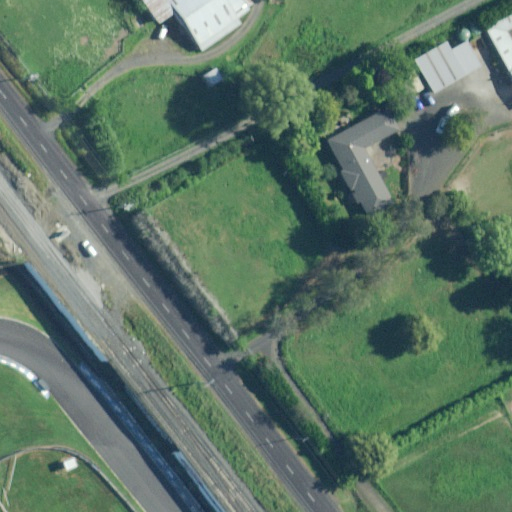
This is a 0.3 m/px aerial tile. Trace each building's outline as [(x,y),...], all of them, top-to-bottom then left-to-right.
[(234,0),(222,0),(213,7),(208,0),(132,0),(128,3),(145,31),(165,19),(192,58),(230,31),(247,19),(234,0)] [(511,9),(481,27),(511,82),(511,45),(504,32),(511,27),(511,9)] [(458,50),(441,58),(436,49),(402,69),(420,99),(454,80),(453,79),(469,72),(458,50)] [(222,78),(215,67),(200,76),(207,87),(222,78)] [(355,155),(387,135),(375,115),(344,134),(343,133),(314,149),(358,228),(387,213),(355,155)]
